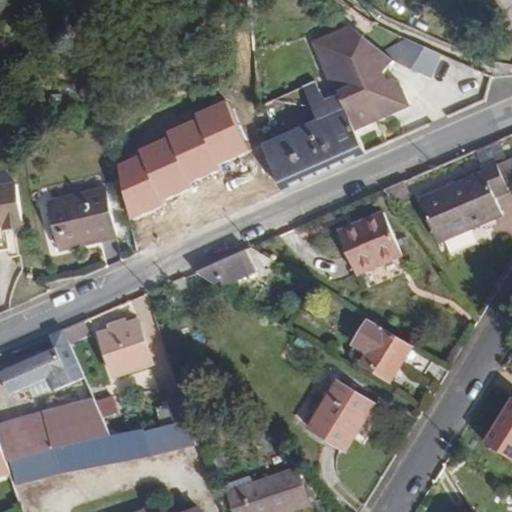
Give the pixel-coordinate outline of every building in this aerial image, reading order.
[(443,56),(415,43),(386,53),(355,29),(317,46),(340,96),(342,95),(349,113),(358,131),(411,108),(400,83),(394,81),(388,83),(385,76),(395,63),(432,80),(443,56)] [(317,84),(305,89),(321,125),(349,113),(342,95),(340,96),(329,101),(322,92),(317,84)] [(249,153),(226,99),(193,114),(194,118),(165,131),(165,136),(138,149),(139,155),(118,164),(121,190),(129,219),(164,207),(162,200),(194,188),(191,182),(222,172),(219,165),(249,153)] [(48,102),(49,112),(61,111),(61,101),(48,102)] [(369,155),(349,113),(321,125),(269,148),(266,149),(284,192),(369,155)] [(504,214),(496,196),(510,189),(508,186),(498,164),(508,160),(499,140),(475,151),(483,168),(479,170),(481,174),(421,202),(440,244),(504,214)] [(511,183),(511,158),(508,160),(498,164),(508,186),(511,183)] [(412,196),(406,182),(384,191),(393,204),(412,196)] [(0,231),(1,231),(21,228),(15,190),(0,192),(0,231)] [(121,236),(108,193),(49,210),(62,253),(121,236)] [(404,253),(385,212),(357,225),(359,229),(341,238),(359,274),(404,253)] [(341,238),(359,229),(357,225),(340,233),(341,238)] [(21,228),(1,231),(2,237),(5,237),(24,234),(24,227),(23,227),(21,228)] [(0,256),(8,255),(5,237),(2,237),(1,231),(0,231),(0,256)] [(224,287),(276,264),(251,249),(195,273),(216,286),(220,278),(224,287)] [(186,289),(183,279),(172,283),(178,292),(186,289)] [(126,322),(124,316),(109,322),(111,328),(126,322)] [(154,366),(138,318),(126,322),(111,328),(100,331),(117,379),(154,366)] [(85,321),(66,330),(72,346),(92,336),(85,321)] [(415,347),(370,321),(355,347),(369,356),(364,365),(393,381),(403,363),(426,376),(434,363),(413,350),(415,347)] [(72,346),(66,330),(50,337),(56,351),(1,374),(10,395),(29,388),(51,379),(56,393),(86,381),(72,346)] [(56,393),(51,379),(29,388),(33,397),(56,393)] [(343,455),(373,410),(336,386),(307,432),(343,455)] [(199,445),(181,392),(167,397),(170,406),(176,423),(161,425),(145,428),(150,453),(199,445)] [(94,403),(92,397),(65,406),(76,439),(106,434),(105,430),(124,423),(112,395),(94,403)] [(511,402),(486,445),(511,460),(511,402)] [(65,406),(0,428),(0,477),(10,474),(4,450),(9,450),(14,477),(61,469),(56,442),(76,439),(65,406)] [(157,408),(161,425),(176,423),(170,406),(157,408)] [(204,425),(197,429),(200,437),(199,437),(204,443),(212,439),(204,425)] [(282,511),(308,503),(296,470),(231,494),(237,511),(282,511)]
